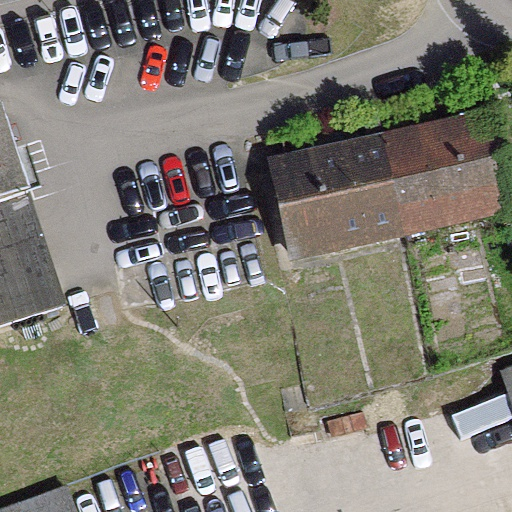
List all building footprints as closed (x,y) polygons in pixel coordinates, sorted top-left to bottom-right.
[(491,124),(379,149),(397,232),(508,207),(491,124)] [(0,328),(58,309),(0,128),(0,328)] [(379,149),(266,174),(284,256),(397,232),(379,149)] [(109,264),(114,290),(118,312),(259,282),(251,236),(109,264)] [(511,373),(500,378),(511,414),(511,373)] [(69,511),(61,491),(2,511),(69,511)]
